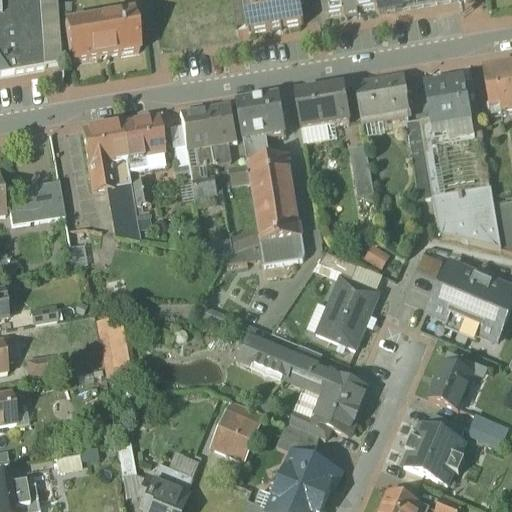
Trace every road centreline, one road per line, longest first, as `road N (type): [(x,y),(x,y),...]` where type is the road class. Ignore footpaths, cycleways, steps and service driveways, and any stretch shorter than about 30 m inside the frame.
road 1 (residential): [(0,128),(511,36)]
road 2 (residential): [(386,349),(411,358),(350,511)]
road 3 (track): [(511,264),(429,250),(386,349)]
